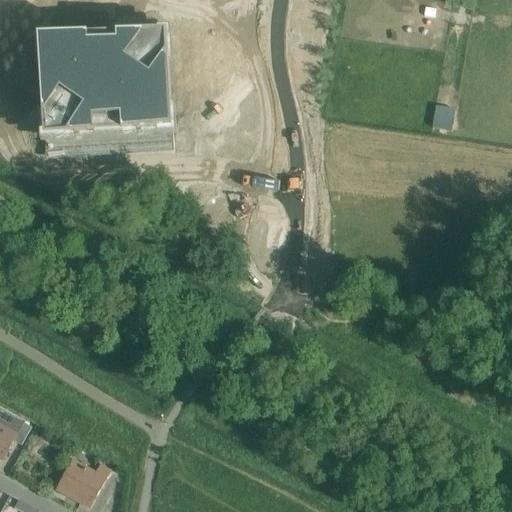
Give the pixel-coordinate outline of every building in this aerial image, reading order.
[(0,0),(0,30),(31,0),(0,0)] [(170,58),(48,59),(49,154),(169,155),(170,58)] [(0,460),(5,463),(15,443),(22,447),(32,429),(25,426),(15,420),(0,411),(0,460)] [(69,498),(92,511),(113,474),(102,468),(98,476),(75,463),(67,476),(77,482),(69,498)] [(19,503),(15,510),(18,511),(27,511),(29,509),(19,503)]
